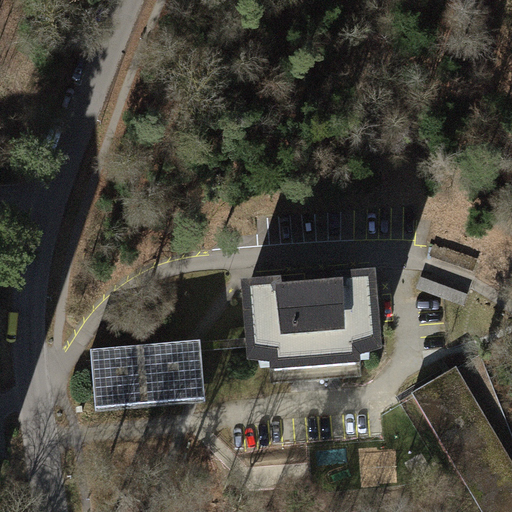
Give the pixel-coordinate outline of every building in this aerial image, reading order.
[(433,244),(430,255),(481,271),(484,260),(433,244)] [(466,306),(470,295),(421,278),(417,289),(466,306)] [(274,291),(248,292),(253,358),(273,360),(275,381),(361,375),(358,354),(378,347),(372,283),(346,285),(345,293),(277,297),(274,291)] [(202,346),(92,352),(96,414),(192,409),(205,408),(202,346)] [(511,434),(482,357),(460,371),(511,460),(511,434)] [(436,381),(414,394),(482,511),(511,511),(511,460),(460,371),(458,368),(436,381)]
